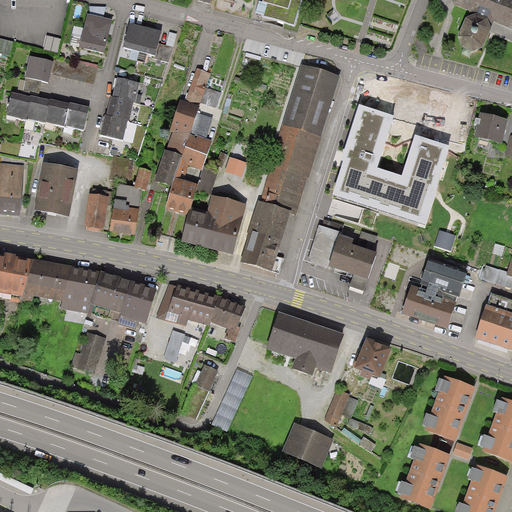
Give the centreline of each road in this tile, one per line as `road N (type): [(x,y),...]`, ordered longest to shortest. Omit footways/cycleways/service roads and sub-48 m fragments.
road 1 (motorway): [(299,511),(0,401)]
road 2 (primary): [(0,232),(263,288)]
road 3 (motorway): [(0,426),(233,511)]
road 4 (residential): [(355,59),(283,294)]
road 5 (primary): [(283,294),(511,373)]
road 6 (residential): [(355,59),(125,0)]
road 7 (residential): [(87,152),(125,0)]
road 8 (residential): [(263,288),(205,424)]
